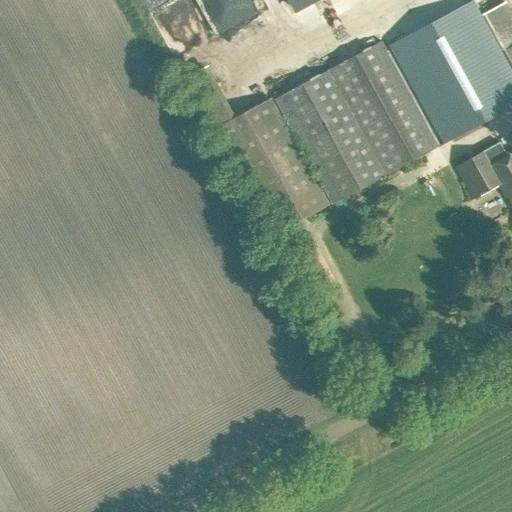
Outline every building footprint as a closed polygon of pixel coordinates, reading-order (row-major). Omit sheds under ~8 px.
[(218,35),(199,0),(158,0),(186,51),(218,35)] [(292,0),(299,11),(318,0),(292,0)] [(473,0),(478,8),(492,0),(473,0)] [(511,73),(501,53),(481,17),(474,3),(386,51),(438,145),(455,136),(456,137),(511,106),(511,73)] [(511,14),(506,3),(481,17),(501,53),(503,52),(511,47),(511,14)] [(438,145),(386,51),(381,41),(328,70),(385,175),(438,146),(438,145)] [(511,47),(503,52),(511,67),(511,47)] [(236,117),(208,65),(184,78),(212,130),(217,128),(236,117)] [(385,175),(328,70),(275,99),(332,204),(385,175)] [(217,128),(275,235),(329,206),(270,99),(236,117),(217,128)] [(499,142),(478,154),(456,167),(474,199),(499,185),(506,199),(509,197),(511,203),(511,153),(507,156),(499,142)]
